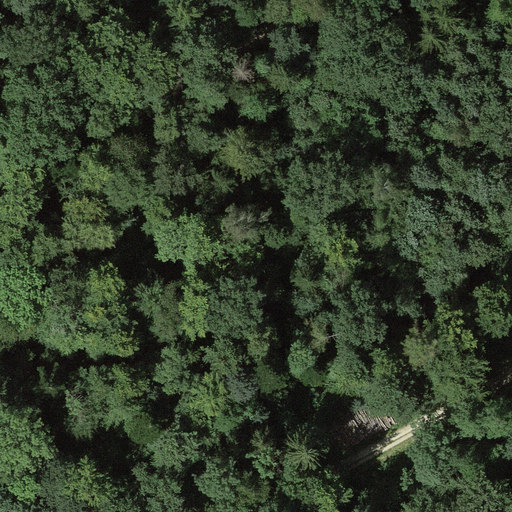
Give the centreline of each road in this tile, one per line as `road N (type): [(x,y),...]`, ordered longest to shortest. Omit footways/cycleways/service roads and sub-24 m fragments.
road 1 (track): [(0,156),(328,0)]
road 2 (track): [(267,511),(511,375)]
